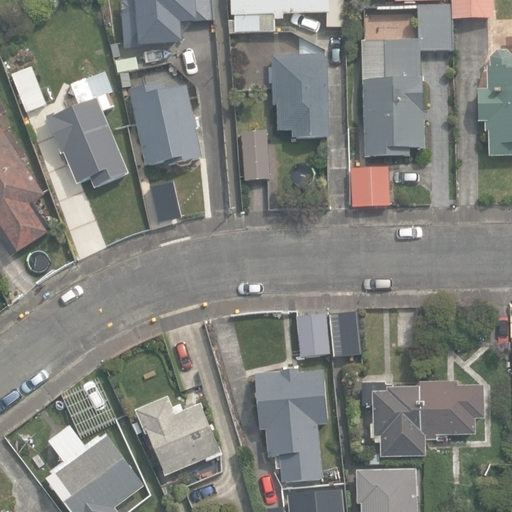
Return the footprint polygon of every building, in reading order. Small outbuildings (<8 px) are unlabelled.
[(122,3),(125,50),(147,48),(185,45),(184,25),(200,24),(200,22),(211,21),(209,0),(136,0),(137,2),(122,3)] [(236,16),(237,34),(277,33),(277,21),(286,21),(286,15),(331,14),(330,0),(232,0),(233,16),(236,16)] [(365,81),(367,159),(411,158),(411,150),(427,150),(425,77),(423,77),(423,51),(455,50),(456,50),(455,19),(495,18),(494,0),(453,0),(453,4),(419,5),(419,39),(386,40),(387,81),(365,81)] [(294,132),(295,139),(328,138),(331,138),(329,55),(327,55),(322,55),(322,49),(314,49),(314,55),(274,56),(275,106),(279,106),(280,132),(294,132)] [(491,132),(491,157),(511,156),(511,54),(509,51),(499,51),(492,58),(492,68),(489,68),(489,89),(478,90),(479,123),(487,123),(487,132),(491,132)] [(114,60),(118,76),(128,74),(124,57),(114,60)] [(14,74),(29,113),(49,105),(34,66),(14,74)] [(93,181),(96,188),(131,173),(99,98),(117,91),(108,71),(88,80),(92,90),(76,97),(80,107),(57,116),(57,114),(48,118),(68,166),(71,165),(80,186),(93,181)] [(123,85),(135,83),(133,75),(121,77),(123,85)] [(132,92),(148,167),(175,161),(176,164),(204,158),(189,84),(166,89),(165,85),(132,92)] [(0,238),(12,258),(49,235),(46,230),(50,228),(35,204),(45,197),(0,124),(0,238)] [(243,133),(246,180),(269,179),(272,178),(269,131),(243,133)] [(351,170),(352,209),(389,209),(389,170),(351,170)] [(357,310),(332,313),(335,358),(346,357),(347,368),(362,366),(357,310)] [(328,315),(298,317),(301,358),(331,355),(328,315)] [(191,373),(206,369),(193,324),(164,333),(180,389),(195,385),(191,373)] [(282,457),(284,483),(325,480),(320,426),(330,425),(326,371),(301,373),(301,370),(284,371),(284,372),(258,374),(263,431),(268,431),(270,458),(282,457)] [(511,379),(511,373),(488,374),(489,408),(511,407),(511,379)] [(82,439),(119,423),(97,376),(61,393),(82,439)] [(382,443),(383,458),(428,456),(428,440),(438,440),(438,436),(477,435),(477,431),(477,419),(487,419),(486,385),(460,386),(460,382),(422,383),(422,387),(391,387),(391,382),(364,383),(364,407),(374,407),(375,424),(373,424),(373,439),(377,439),(378,443),(382,443)] [(148,431),(166,475),(207,458),(209,463),(217,460),(215,454),(220,452),(200,402),(182,410),(179,403),(171,406),(167,397),(135,410),(145,432),(148,431)] [(120,511),(117,508),(147,486),(110,434),(103,439),(101,436),(86,446),(72,427),(51,443),(65,462),(51,472),(54,476),(50,479),(73,511),(120,511)] [(418,511),(418,470),(358,471),(359,506),(363,506),(362,511),(418,511)] [(289,511),(345,511),(343,491),(288,497),(289,511)] [(486,492),(487,502),(508,502),(508,492),(486,492)]
